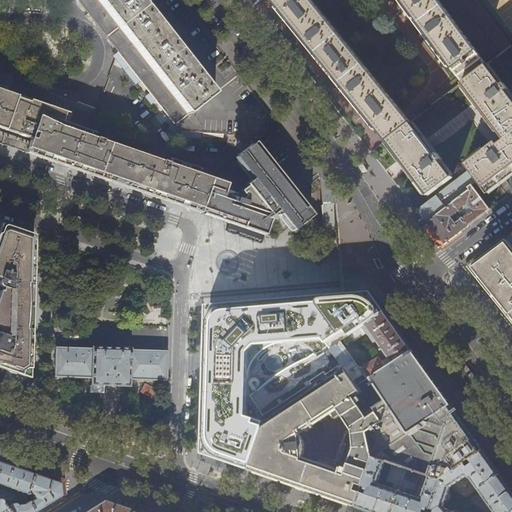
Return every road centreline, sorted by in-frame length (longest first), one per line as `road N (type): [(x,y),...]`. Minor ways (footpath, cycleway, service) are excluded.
road 1 (residential): [(421,281),(321,134),(214,0)]
road 2 (residential): [(182,271),(190,235),(182,223),(0,159)]
road 3 (residential): [(182,271),(176,481)]
road 4 (residential): [(0,209),(182,271)]
road 5 (residential): [(511,403),(421,281)]
